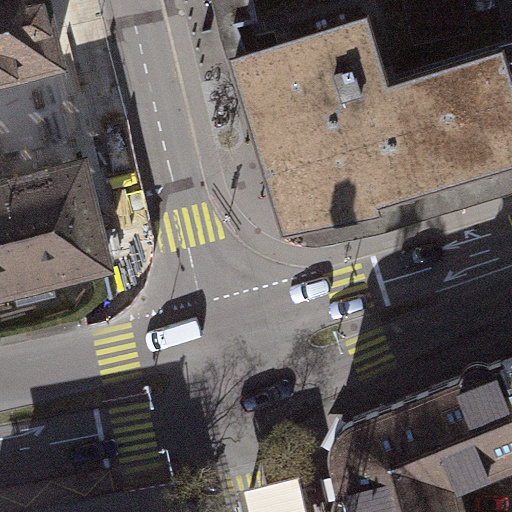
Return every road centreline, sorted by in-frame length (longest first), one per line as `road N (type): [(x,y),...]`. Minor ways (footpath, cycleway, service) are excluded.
road 1 (residential): [(132,0),(224,357)]
road 2 (secondary): [(511,262),(224,357)]
road 3 (secondary): [(0,452),(133,427),(224,357)]
road 4 (secondary): [(224,357),(118,359),(0,387)]
road 5 (residential): [(224,357),(266,511)]
